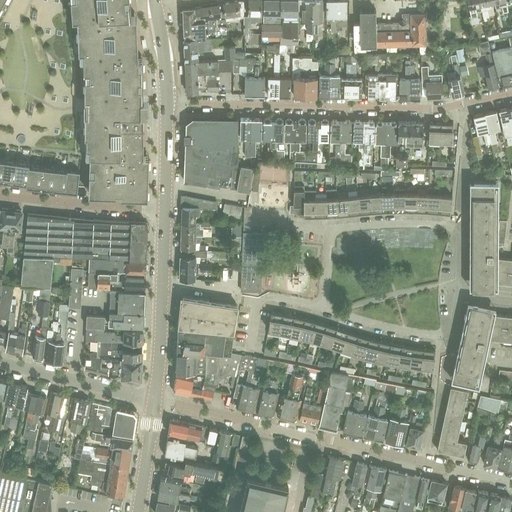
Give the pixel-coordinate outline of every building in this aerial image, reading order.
[(81,156),(80,169),(79,170),(78,184),(78,185),(89,186),(89,192),(116,193),(116,192),(116,191),(121,191),(120,195),(148,196),(149,154),(148,154),(148,155),(143,154),(143,57),(137,57),(137,56),(138,56),(138,43),(137,26),(136,15),(136,14),(136,15),(131,15),(131,14),(131,13),(130,2),(130,1),(129,1),(129,0),(0,0),(0,142),(32,146),(32,148),(75,153),(75,155),(81,156)] [(248,0),(248,16),(244,16),(244,18),(243,34),(244,45),(250,45),(249,33),(248,33),(248,25),(251,25),(252,22),(256,22),(256,21),(262,21),(262,0),(248,0)] [(297,0),(263,0),(263,23),(262,23),(262,36),(292,36),(292,47),(299,47),(297,0)] [(312,40),(312,0),(302,0),(302,21),(306,21),(306,40),(312,40)] [(322,0),(312,0),(312,40),(317,40),(317,21),(322,21),(322,0)] [(337,31),(336,29),(336,0),(326,0),(327,22),(331,22),(331,31),(337,31)] [(346,0),(336,0),(336,29),(341,29),(341,25),(346,25),(346,0)] [(466,0),(468,7),(470,16),(468,16),(470,25),(479,23),(477,11),(480,11),(478,0),(466,0)] [(494,14),(491,2),(490,0),(478,0),(480,11),(487,9),(489,15),(494,14)] [(493,0),(493,2),(500,0),(502,13),(508,12),(505,0),(493,0)] [(225,13),(226,20),(244,18),(244,16),(244,1),(238,1),(224,3),(225,13)] [(227,25),(226,20),(225,13),(220,14),(219,3),(218,3),(218,4),(194,8),(194,7),(182,7),(183,21),(181,21),(180,23),(183,26),(182,28),(183,29),(184,29),(184,34),(185,35),(185,37),(184,37),(184,38),(204,37),(229,36),(227,25)] [(398,55),(398,44),(420,44),(420,54),(426,54),(426,44),(425,13),(403,13),(403,18),(399,22),(376,23),(376,9),(360,9),(360,22),(353,22),(353,30),(350,30),(350,39),(353,39),(354,55),(354,56),(358,56),(358,54),(366,54),(366,45),(388,45),(389,55),(398,55)] [(500,84),(511,81),(511,34),(507,35),(510,47),(493,50),(499,80),(500,84)] [(204,37),(184,38),(185,55),(185,60),(185,61),(186,60),(198,60),(198,55),(204,54),(204,37)] [(485,72),(487,82),(488,87),(498,85),(497,81),(489,40),(488,40),(479,42),(481,53),(486,52),(486,53),(489,64),(479,66),(480,73),(485,72)] [(348,42),(338,43),(338,54),(348,53),(348,42)] [(233,58),(233,59),(239,59),(245,59),(245,53),(234,53),(234,46),(225,46),(225,59),(233,58)] [(313,55),(318,55),(322,55),(323,47),(313,47),(313,55)] [(459,62),(465,61),(463,49),(457,50),(459,62)] [(453,93),(453,95),(459,93),(459,92),(464,91),(456,54),(451,56),(454,71),(447,73),(451,91),(452,94),(453,93)] [(320,74),(319,95),(329,95),(330,55),(322,55),(318,55),(318,61),(323,61),(323,63),(325,63),(325,74),(320,74)] [(335,55),(330,55),(329,95),(339,96),(339,75),(335,75),(335,55)] [(347,55),(346,63),(346,77),(341,77),(341,96),(351,96),(351,55),(347,55)] [(354,55),(351,55),(351,96),(361,96),(361,78),(356,78),(357,60),(358,60),(358,56),(354,56),(354,55)] [(378,65),(378,58),(378,55),(364,55),(364,62),(365,62),(365,64),(375,65),(378,65)] [(293,95),(307,95),(307,70),(307,67),(307,58),(292,57),(292,77),(294,77),(294,83),(293,95)] [(197,90),(197,88),(207,87),(207,91),(219,90),(218,77),(207,78),(207,72),(218,72),(233,71),(233,59),(233,58),(225,59),(217,59),(204,60),(198,60),(186,60),(187,79),(188,80),(188,84),(187,85),(188,91),(197,90)] [(312,58),(307,58),(307,67),(312,67),(312,69),(318,69),(318,61),(312,61),(312,58)] [(247,65),(247,75),(255,76),(256,66),(256,60),(256,59),(245,59),(239,59),(233,59),(233,71),(233,72),(239,72),(240,65),(247,65)] [(399,97),(409,97),(409,93),(410,93),(410,88),(409,88),(409,83),(410,83),(410,67),(410,63),(410,61),(406,60),(405,78),(400,78),(399,97)] [(268,77),(268,89),(268,94),(279,94),(280,61),(274,61),(274,77),(268,77)] [(285,61),(280,61),(279,94),(289,94),(289,95),(290,95),(290,90),(290,83),(290,77),(284,77),(285,61)] [(426,74),(427,98),(443,97),(442,80),(430,81),(429,74),(428,74),(428,65),(421,66),(421,74),(426,74)] [(256,66),(255,76),(255,94),(264,94),(264,76),(260,76),(260,66),(256,66)] [(460,67),(461,74),(468,73),(466,66),(460,67)] [(409,97),(419,97),(420,92),(420,78),(415,78),(415,67),(413,67),(410,67),(410,83),(409,83),(409,88),(410,88),(410,93),(409,93),(409,97)] [(309,70),(307,70),(307,95),(317,95),(317,77),(315,77),(315,75),(311,75),(311,72),(310,72),(310,71),(309,71),(309,70)] [(365,92),(365,96),(373,96),(374,96),(377,96),(377,97),(378,73),(375,73),(366,72),(366,79),(365,79),(365,92)] [(378,73),(377,97),(385,97),(386,73),(378,73)] [(387,73),(386,73),(385,97),(386,97),(386,96),(389,96),(389,97),(398,97),(398,93),(398,73),(387,73)] [(255,76),(247,75),(245,75),(244,94),(255,94),(255,76)] [(511,114),(510,107),(508,108),(507,107),(499,109),(503,128),(505,127),(508,139),(511,138),(511,114)] [(496,110),(485,112),(490,140),(493,152),(499,151),(494,129),(500,128),(496,110)] [(490,140),(485,112),(473,115),(477,133),(478,133),(480,142),(490,140)] [(231,163),(237,164),(237,136),(238,117),(193,117),(186,122),(185,134),(187,134),(187,139),(185,139),(184,155),(184,169),(229,176),(231,163)] [(245,138),(245,156),(250,156),(251,138),(251,118),(240,118),(240,138),(245,138)] [(262,118),(251,118),(251,138),(250,156),(255,156),(256,138),(261,138),(262,118)] [(264,120),(263,120),(263,138),(268,138),(268,149),(273,149),(273,120),(271,120),(269,118),(266,118),(264,120)] [(283,120),(281,118),(278,118),(276,120),(273,120),(273,149),(273,154),(272,159),(284,159),(284,150),(277,150),(277,138),(283,138),(283,120)] [(285,138),(290,139),(290,160),(295,160),(295,150),(295,139),(296,139),(296,132),(294,132),(294,125),(295,125),(295,121),(292,121),(291,119),(287,119),(285,120),(285,138)] [(295,139),(295,150),(295,160),(306,161),(306,151),(300,150),(300,139),(306,139),(306,121),(305,121),(304,119),(300,119),(298,121),(295,121),(295,125),(294,125),(294,132),(296,132),(296,139),(295,139)] [(308,121),(307,139),(314,139),(313,152),(311,155),(307,155),(307,151),(306,151),(306,161),(317,161),(316,167),(318,167),(318,139),(319,139),(319,133),(317,133),(318,126),(318,121),(315,121),(313,119),(310,119),(308,121)] [(321,121),(318,121),(318,126),(317,133),(319,133),(319,139),(318,139),(318,167),(324,167),(325,162),(328,162),(329,156),(322,155),(323,139),(328,139),(329,121),(328,121),(326,119),(323,119),(321,121)] [(340,163),(340,157),(340,140),(341,140),(341,133),(340,133),(340,127),(341,127),(341,121),(341,120),(332,119),(332,120),(331,121),(330,121),(330,139),(336,139),(335,156),(329,156),(328,162),(340,163)] [(340,140),(340,157),(340,163),(352,163),(352,153),(345,153),(345,140),(351,140),(351,122),(349,120),(350,120),(345,120),(341,120),(341,121),(341,127),(340,127),(340,133),(341,133),(341,140),(340,140)] [(364,120),(355,120),(354,122),(353,122),(353,129),(353,140),(359,140),(359,154),(357,154),(358,164),(363,164),(364,140),(365,140),(365,133),(363,132),(363,126),(364,126),(364,120)] [(372,121),(372,120),(364,120),(364,126),(363,126),(363,132),(365,133),(365,140),(364,140),(363,164),(363,163),(370,163),(370,155),(368,155),(368,152),(368,140),(374,140),(374,133),(374,122),(372,121)] [(380,164),(385,164),(385,141),(386,141),(386,135),(385,135),(385,129),(386,123),(386,121),(378,120),(378,121),(376,122),(375,141),(381,141),(380,164)] [(386,121),(386,123),(385,129),(385,135),(386,135),(386,141),(385,141),(385,164),(388,164),(388,157),(390,157),(390,141),(396,142),(396,123),(395,121),(391,121),(386,121)] [(406,146),(409,146),(410,146),(410,121),(398,121),(398,125),(398,139),(405,139),(405,141),(406,141),(406,146)] [(423,121),(410,121),(410,146),(409,146),(409,149),(409,153),(413,154),(413,146),(416,147),(416,146),(422,146),(423,126),(423,121)] [(429,144),(440,145),(441,122),(429,122),(429,140),(429,144)] [(453,123),(441,122),(440,145),(441,140),(452,141),(453,123)] [(478,135),(472,136),(477,156),(483,155),(478,135)] [(407,156),(396,156),(396,166),(407,167),(407,156)] [(15,160),(3,159),(0,180),(13,182),(15,160)] [(26,183),(29,164),(29,162),(15,160),(13,182),(26,183)] [(230,188),(250,191),(254,167),(237,164),(231,163),(229,176),(232,177),(230,188)] [(42,166),(29,164),(26,183),(26,185),(27,186),(39,187),(42,166)] [(54,167),(42,166),(39,187),(51,189),(54,167)] [(66,169),(54,167),(51,189),(64,190),(66,169)] [(79,170),(66,169),(64,190),(72,191),(77,191),(78,185),(78,184),(79,170)] [(227,187),(229,176),(184,169),(184,180),(185,180),(201,183),(227,187)] [(511,257),(498,256),(498,251),(498,181),(469,181),(469,182),(469,187),(469,286),(469,287),(498,288),(498,282),(499,282),(511,283),(511,257)] [(294,185),(293,205),(297,205),(304,205),(304,216),(316,216),(315,195),(315,193),(315,189),(304,189),(304,185),(294,185)] [(405,210),(416,210),(417,187),(416,192),(405,192),(405,210)] [(416,210),(427,211),(429,188),(417,187),(416,210)] [(439,212),(440,194),(441,188),(429,187),(429,188),(427,211),(439,212)] [(326,197),(327,215),(338,215),(337,191),(336,188),(326,188),(326,193),(326,197)] [(360,212),(372,211),(369,188),(358,189),(360,212)] [(370,188),(369,188),(372,211),(383,211),(382,192),(374,193),(370,193),(370,188)] [(347,190),(349,214),(360,212),(358,189),(347,190)] [(338,215),(349,214),(347,190),(337,191),(338,215)] [(383,211),(394,210),(393,192),(382,192),(383,211)] [(405,192),(393,192),(394,210),(405,210),(405,192)] [(315,193),(315,195),(316,216),(327,215),(326,197),(326,193),(315,193)] [(439,212),(450,213),(452,195),(440,194),(439,212)] [(216,203),(183,197),(183,206),(182,206),(182,209),(183,209),(183,211),(182,211),(182,221),(195,221),(202,222),(202,221),(203,212),(215,213),(216,203)] [(240,218),(242,206),(224,203),(222,215),(240,218)] [(248,207),(244,207),(243,232),(251,232),(252,207),(248,207)] [(1,246),(7,247),(12,210),(12,209),(11,210),(8,210),(8,208),(2,208),(2,209),(0,223),(0,225),(4,226),(1,246)] [(12,209),(12,210),(7,247),(6,251),(12,252),(15,227),(20,228),(22,211),(21,211),(22,210),(16,209),(16,211),(12,210),(12,209)] [(74,216),(28,211),(27,219),(23,254),(20,284),(52,286),(55,256),(89,258),(126,259),(146,260),(147,246),(147,242),(148,224),(145,221),(104,219),(79,216),(79,217),(74,216)] [(211,222),(202,221),(202,222),(195,221),(195,223),(182,223),(181,235),(195,235),(203,236),(203,228),(200,228),(200,226),(210,227),(211,222)] [(241,224),(233,224),(233,236),(241,236),(241,224)] [(254,291),(260,291),(261,263),(262,263),(263,233),(251,232),(243,232),(242,269),(241,290),(254,291)] [(194,247),(194,249),(205,249),(206,245),(200,245),(200,243),(195,242),(195,235),(181,235),(181,247),(194,247)] [(231,238),(231,250),(241,250),(241,238),(231,238)] [(180,266),(198,267),(198,262),(196,262),(196,256),(207,256),(207,250),(205,249),(194,249),(181,249),(181,255),(180,255),(180,266)] [(60,256),(60,264),(72,265),(72,257),(60,256)] [(117,272),(146,273),(146,262),(126,261),(126,259),(89,258),(88,271),(110,272),(117,272)] [(195,271),(198,272),(211,272),(211,267),(201,267),(198,267),(180,266),(180,279),(195,279),(195,271)] [(71,267),(69,307),(81,308),(83,268),(71,267)] [(110,272),(88,271),(88,287),(109,288),(110,279),(117,279),(117,272),(110,272)] [(3,284),(13,286),(18,286),(18,282),(12,281),(12,276),(4,276),(3,284)] [(115,288),(145,289),(145,277),(125,276),(125,280),(113,280),(113,282),(115,283),(115,288)] [(13,286),(3,284),(2,284),(0,283),(0,294),(1,295),(0,300),(0,317),(9,320),(11,304),(13,286)] [(32,301),(34,286),(26,286),(25,300),(32,301)] [(43,358),(46,327),(51,286),(40,286),(38,314),(43,315),(42,326),(41,336),(35,335),(33,356),(43,358)] [(108,324),(144,326),(145,290),(109,289),(108,324)] [(238,305),(183,296),(178,325),(234,332),(238,305)] [(451,379),(454,380),(479,385),(489,338),(511,340),(511,315),(495,313),(494,313),(495,308),(468,302),(467,302),(451,379)] [(11,304),(9,320),(8,330),(9,330),(6,349),(14,351),(17,332),(13,331),(14,321),(17,305),(11,304)] [(279,336),(283,313),(271,311),(268,329),(267,334),(279,336)] [(104,325),(105,314),(87,313),(86,324),(104,325)] [(294,315),(283,313),(279,336),(289,338),(294,315)] [(304,318),(294,315),(289,338),(299,340),(304,318)] [(315,321),(304,318),(299,340),(300,340),(301,336),(311,338),(315,321)] [(45,359),(54,361),(57,331),(58,327),(58,321),(53,320),(51,340),(47,339),(45,359)] [(326,324),(315,321),(311,338),(321,341),(326,324)] [(14,351),(23,353),(27,324),(22,323),(21,328),(18,327),(18,332),(17,332),(14,351)] [(104,331),(104,325),(86,324),(86,339),(92,339),(97,339),(143,342),(143,329),(124,329),(124,334),(116,334),(116,332),(104,331)] [(337,327),(326,324),(321,341),(331,345),(337,327)] [(62,327),(58,327),(57,331),(54,361),(62,363),(65,343),(60,342),(61,332),(62,327)] [(337,327),(331,345),(341,348),(347,331),(337,327)] [(177,350),(197,353),(205,354),(206,354),(221,356),(223,356),(225,337),(229,338),(230,334),(178,328),(177,350)] [(358,334),(347,331),(341,348),(352,352),(351,356),(358,334)] [(351,356),(362,359),(369,337),(358,334),(351,356)] [(380,340),(369,337),(362,359),(374,362),(380,340)] [(101,356),(123,357),(142,359),(143,342),(97,339),(97,350),(97,356),(101,356)] [(385,365),(391,343),(380,340),(374,362),(385,365)] [(401,345),(391,343),(385,365),(386,365),(387,361),(398,363),(397,367),(401,345)] [(412,347),(401,345),(397,367),(409,369),(412,347)] [(265,347),(264,354),(275,356),(277,349),(265,347)] [(410,365),(421,366),(424,348),(412,347),(409,369),(410,365)] [(435,349),(424,348),(421,366),(433,368),(435,349)] [(205,354),(197,353),(177,350),(176,371),(196,373),(204,374),(205,354)] [(241,367),(244,354),(231,352),(231,357),(223,356),(221,356),(206,354),(205,374),(204,374),(196,373),(196,375),(175,372),(174,390),(212,399),(216,384),(218,384),(219,379),(228,374),(233,375),(230,386),(236,388),(237,382),(241,367)] [(256,362),(257,357),(244,354),(241,367),(249,369),(254,370),(256,362)] [(85,369),(93,370),(94,360),(101,360),(101,356),(97,356),(86,356),(85,369)] [(142,367),(142,359),(123,357),(123,361),(111,361),(111,365),(142,367)] [(101,365),(101,360),(94,360),(93,370),(109,374),(109,365),(101,365)] [(142,367),(111,365),(111,371),(119,371),(119,370),(122,370),(121,377),(136,381),(141,376),(141,372),(142,372),(142,367)] [(238,397),(236,404),(246,407),(254,372),(254,370),(249,369),(248,374),(245,383),(241,383),(237,382),(236,388),(234,395),(238,396),(238,397)] [(511,370),(499,369),(498,378),(511,379),(511,370)] [(329,381),(319,424),(336,428),(339,412),(345,413),(346,407),(348,407),(355,375),(331,370),(328,381),(329,381)] [(258,373),(254,372),(246,407),(254,409),(259,387),(255,386),(258,373)] [(288,417),(295,384),(300,385),(303,376),(292,373),(287,396),(282,394),(278,409),(277,414),(288,417)] [(261,388),(256,409),(265,411),(272,380),(268,379),(266,389),(261,388)] [(277,381),(272,380),(265,411),(273,413),(278,392),(274,391),(277,381)] [(6,416),(11,417),(18,383),(9,381),(4,402),(9,403),(6,416)] [(28,385),(18,383),(11,417),(16,418),(19,406),(23,407),(28,385)] [(297,398),(300,385),(295,384),(288,417),(296,419),(301,399),(297,398)] [(466,399),(468,389),(451,386),(448,396),(466,399)] [(308,421),(312,403),(309,402),(312,388),(307,387),(304,401),(303,401),(299,419),(308,421)] [(49,429),(53,430),(61,394),(52,391),(46,418),(51,419),(49,429)] [(29,409),(27,420),(23,437),(28,438),(38,394),(29,392),(25,408),(29,409)] [(36,427),(37,422),(39,411),(44,412),(47,396),(38,394),(28,438),(26,448),(33,449),(38,428),(36,427)] [(53,430),(61,432),(65,416),(66,416),(70,396),(61,394),(53,430)] [(477,405),(491,410),(497,412),(499,413),(503,399),(480,394),(477,405)] [(448,396),(446,405),(463,409),(466,399),(448,396)] [(70,430),(75,431),(82,399),(73,397),(68,418),(73,419),(70,430)] [(364,434),(373,436),(382,399),(377,398),(373,415),(368,414),(364,434)] [(82,399),(75,431),(80,432),(83,421),(87,422),(91,401),(82,399)] [(386,400),(382,399),(373,436),(382,439),(383,435),(387,418),(382,417),(386,400)] [(348,409),(344,426),(343,429),(353,432),(359,401),(354,400),(352,410),(348,409)] [(127,434),(133,435),(136,415),(134,411),(133,411),(128,410),(115,407),(93,401),(87,429),(102,431),(103,427),(95,425),(97,412),(103,413),(101,423),(113,426),(113,431),(127,434)] [(364,402),(359,401),(353,432),(362,434),(366,414),(362,412),(364,402)] [(321,405),(312,403),(308,421),(317,423),(321,405)] [(446,405),(444,415),(461,419),(463,409),(446,405)] [(491,410),(477,405),(476,413),(490,416),(491,410)] [(394,441),(402,407),(397,406),(395,418),(390,417),(386,434),(385,439),(394,441)] [(406,408),(402,407),(394,441),(402,443),(403,439),(407,421),(403,420),(406,408)] [(495,423),(497,412),(491,410),(490,416),(488,421),(495,423)] [(461,419),(444,415),(442,425),(459,429),(461,419)] [(198,439),(201,425),(170,418),(168,433),(185,437),(198,439)] [(412,444),(413,446),(416,446),(417,445),(419,446),(423,429),(425,423),(416,421),(415,427),(410,426),(406,443),(412,444)] [(198,439),(204,441),(208,427),(201,425),(198,439)] [(442,425),(440,435),(457,439),(459,429),(442,425)] [(209,427),(209,429),(206,441),(214,443),(217,429),(209,427)] [(507,468),(511,446),(511,428),(507,445),(503,444),(498,465),(507,468)] [(219,429),(212,461),(211,464),(221,466),(222,461),(220,461),(222,452),(226,454),(231,432),(219,429)] [(100,440),(100,442),(113,444),(131,448),(133,438),(93,431),(91,439),(100,440)] [(488,445),(484,462),(496,465),(500,448),(500,447),(503,433),(496,431),(493,446),(488,445)] [(240,434),(234,433),(231,445),(237,447),(239,438),(240,434)] [(475,442),(470,441),(467,456),(468,459),(478,461),(480,450),(481,451),(485,435),(478,433),(475,442)] [(165,454),(186,459),(195,461),(197,446),(185,443),(185,438),(168,434),(165,454)] [(249,436),(242,435),(240,446),(246,448),(249,436)] [(437,449),(464,455),(467,441),(457,439),(440,435),(437,449)] [(81,458),(82,451),(85,439),(77,437),(73,457),(81,459),(81,458)] [(49,440),(40,439),(38,449),(47,451),(49,440)] [(110,450),(110,449),(97,447),(95,456),(93,456),(93,454),(82,451),(81,458),(101,462),(102,458),(103,458),(104,453),(130,457),(131,448),(113,444),(112,450),(110,450)] [(103,462),(110,463),(128,466),(130,457),(104,453),(103,458),(103,462)] [(330,485),(336,457),(328,455),(323,474),(326,475),(322,493),(328,495),(330,485)] [(340,478),(345,459),(336,457),(330,485),(334,486),(336,477),(340,478)] [(124,494),(127,475),(108,472),(109,468),(110,463),(103,462),(101,462),(81,458),(81,459),(78,472),(91,474),(90,483),(101,485),(100,490),(124,494)] [(211,465),(195,461),(186,459),(184,465),(166,461),(165,467),(163,466),(161,475),(188,482),(190,470),(219,477),(219,475),(217,474),(219,466),(211,464),(211,465)] [(359,498),(366,467),(367,464),(357,461),(355,469),(352,483),(356,484),(353,497),(359,498)] [(127,475),(128,466),(110,463),(109,468),(108,472),(127,475)] [(378,466),(369,464),(364,484),(369,485),(365,505),(369,506),(378,466)] [(387,468),(378,466),(369,506),(373,507),(377,487),(382,489),(387,468)] [(44,511),(52,481),(0,469),(0,511),(44,511)] [(388,472),(379,511),(411,511),(420,476),(388,469),(388,472)] [(320,489),(323,474),(315,472),(310,493),(317,495),(318,489),(320,489)] [(249,476),(248,476),(247,478),(248,478),(245,488),(244,490),(245,490),(242,501),(242,503),(239,511),(281,511),(282,511),(284,502),(287,487),(288,487),(288,485),(287,485),(273,482),(263,479),(263,480),(249,477),(249,476)] [(429,478),(420,476),(415,497),(419,498),(418,506),(423,507),(429,478)] [(181,482),(161,478),(159,487),(189,494),(190,489),(180,487),(181,482)] [(441,504),(446,486),(447,482),(431,479),(426,500),(441,504)] [(458,511),(464,486),(454,484),(452,491),(450,498),(448,506),(453,507),(451,511),(458,511)] [(472,507),(475,493),(476,489),(464,486),(458,511),(464,511),(466,506),(472,507)] [(189,498),(189,494),(159,487),(158,497),(177,501),(178,496),(189,498)] [(217,498),(224,500),(225,491),(214,489),(213,494),(218,495),(217,498)] [(488,492),(478,489),(472,511),(477,511),(479,509),(484,510),(488,492)] [(496,511),(501,495),(490,492),(486,510),(491,511),(496,511)] [(309,511),(314,495),(308,494),(305,506),(303,506),(301,511),(309,511)] [(501,495),(496,511),(507,511),(511,497),(501,495)] [(169,503),(158,500),(155,511),(173,511),(174,509),(187,511),(189,511),(191,506),(169,501),(169,503)]
